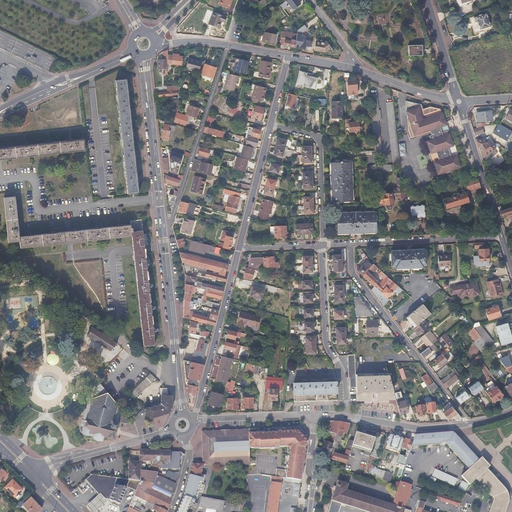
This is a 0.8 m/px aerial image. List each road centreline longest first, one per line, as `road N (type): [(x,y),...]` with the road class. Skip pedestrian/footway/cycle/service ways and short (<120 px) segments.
road 1 (residential): [(466,424),(356,277),(349,243)]
road 2 (residential): [(161,224),(170,221),(227,44)]
road 3 (residential): [(191,418),(239,246)]
road 4 (residential): [(161,224),(180,401)]
road 5 (residential): [(270,124),(319,141),(323,244)]
road 6 (residential): [(349,243),(501,234)]
road 7 (track): [(123,342),(0,265)]
road 8 (tertiary): [(172,429),(34,469)]
road 9 (tertiary): [(501,234),(459,101)]
road 10 (residential): [(147,86),(161,224)]
road 11 (residential): [(239,246),(270,124)]
road 12 (tertiary): [(315,414),(191,419)]
road 13 (tertiary): [(466,424),(417,428),(346,416)]
